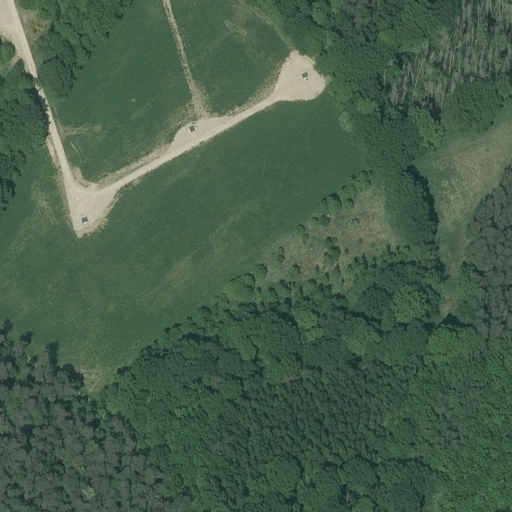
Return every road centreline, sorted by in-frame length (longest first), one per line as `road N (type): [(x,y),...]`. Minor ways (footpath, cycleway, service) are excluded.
road 1 (track): [(8,0),(71,194),(83,202),(301,82)]
road 2 (track): [(0,334),(205,511)]
